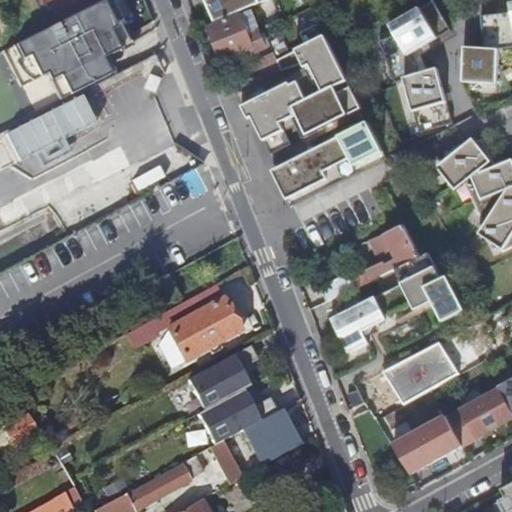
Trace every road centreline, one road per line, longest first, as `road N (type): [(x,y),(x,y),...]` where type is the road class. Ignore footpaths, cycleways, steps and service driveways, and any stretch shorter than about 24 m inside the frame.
road 1 (residential): [(367,511),(162,0)]
road 2 (unknown): [(0,386),(244,245)]
